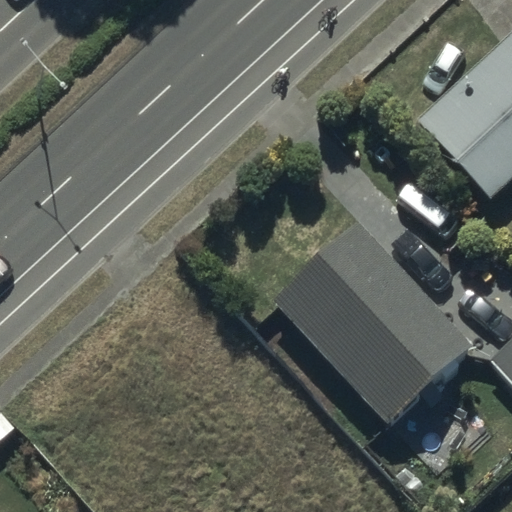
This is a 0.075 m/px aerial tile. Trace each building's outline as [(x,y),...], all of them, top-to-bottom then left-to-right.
[(511,174),(511,28),(414,120),(487,198),(511,174)] [(358,226),(275,303),(389,425),(472,348),(358,226)] [(511,335),(487,358),(511,384),(511,335)] [(195,399),(123,464),(166,511),(247,511),(278,485),(250,454),(267,439),(237,406),(217,423),(195,399)] [(322,423),(285,457),(336,511),(392,511),(394,511),(358,473),(364,467),(322,423)]
